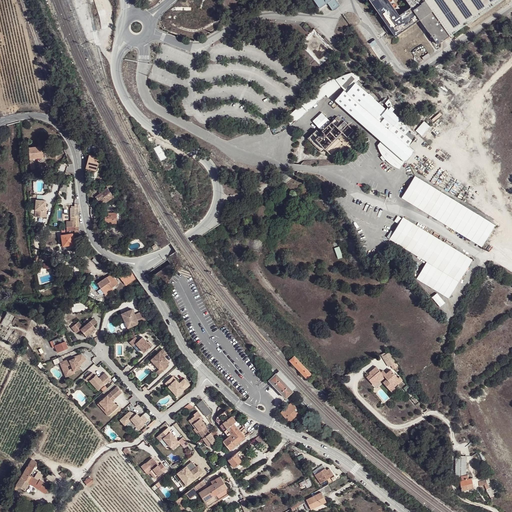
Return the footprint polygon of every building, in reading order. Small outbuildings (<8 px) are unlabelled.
[(328,4),(332,0),(314,0),(320,9),(328,4)] [(341,6),(336,0),(332,0),(328,4),(334,11),(338,8),(341,6)] [(369,0),(387,24),(391,31),(395,36),(420,19),(438,44),(500,0),(369,0)] [(290,70),(306,84),(311,79),(294,64),(290,70)] [(327,82),(284,119),(290,125),(328,93),(325,90),(332,84),(330,82),(328,83),(327,82)] [(346,93),(359,104),(368,93),(355,82),(346,93)] [(344,90),(335,101),(405,161),(414,151),(409,146),(404,142),(408,137),(413,141),(416,138),(404,126),(406,122),(393,112),(396,109),(393,107),(394,106),(391,104),(386,109),(368,93),(359,104),(346,93),(344,90)] [(324,138),(321,135),(316,131),(307,139),(322,153),(342,132),(352,142),(359,135),(344,121),(342,123),(336,117),(322,131),(324,132),(327,135),(324,138)] [(424,121),(415,131),(421,136),(430,126),(424,121)] [(409,146),(413,141),(408,137),(404,142),(409,146)] [(38,157),(43,157),(44,157),(43,146),(29,147),(30,158),(38,157)] [(90,155),(87,166),(86,168),(88,168),(97,171),(100,159),(99,157),(90,155)] [(494,226),(414,176),(401,197),(481,247),(494,226)] [(100,193),(95,196),(98,201),(103,197),(106,202),(113,197),(107,188),(103,190),(102,188),(98,191),(100,193)] [(293,190),(288,194),(292,197),(293,196),(298,200),(301,197),(293,190)] [(45,217),(46,200),(34,200),(34,217),(45,217)] [(79,204),(75,203),(75,208),(71,208),(71,221),(75,221),(75,226),(79,226),(79,204)] [(116,212),(105,213),(105,224),(117,223),(116,212)] [(472,259),(403,216),(389,238),(427,261),(416,279),(447,298),(472,259)] [(63,246),(74,244),(73,233),(62,235),(63,246)] [(103,264),(94,258),(92,260),(101,267),(103,264)] [(134,272),(130,269),(119,276),(125,285),(135,279),(136,279),(138,278),(134,272)] [(111,274),(98,283),(106,295),(116,288),(115,285),(118,283),(111,274)] [(40,285),(37,286),(38,290),(39,293),(46,290),(45,289),(55,285),(54,284),(41,289),(40,285)] [(188,298),(181,301),(189,318),(196,315),(188,298)] [(136,315),(133,309),(122,314),(128,328),(139,323),(136,315)] [(14,316),(8,312),(2,323),(4,325),(3,327),(6,329),(14,316)] [(143,312),(136,315),(139,323),(140,324),(147,321),(143,312)] [(79,322),(72,328),(77,333),(81,330),(88,337),(97,328),(95,326),(91,321),(84,327),(79,322)] [(134,343),(135,345),(138,343),(146,352),(155,344),(151,340),(150,342),(145,336),(141,340),(138,336),(132,341),(134,343)] [(66,340),(55,345),(58,352),(69,348),(66,340)] [(168,355),(163,349),(152,360),(160,370),(161,369),(163,371),(169,367),(166,364),(169,362),(165,357),(168,355)] [(394,360),(388,351),(376,358),(381,365),(386,361),(388,363),(394,360)] [(64,364),(61,365),(65,376),(72,374),(71,372),(74,371),(74,370),(80,368),(79,365),(86,359),(81,354),(75,356),(75,357),(70,360),(69,358),(63,361),(64,364)] [(290,360),(294,365),(299,361),(294,356),(290,360)] [(299,361),(294,365),(302,373),(306,368),(299,361)] [(387,379),(394,387),(402,380),(399,376),(397,377),(391,369),(386,373),(384,371),(382,373),(380,371),(376,365),(368,371),(370,373),(366,376),(373,384),(385,376),(387,379)] [(306,368),(302,373),(306,378),(311,373),(306,368)] [(280,371),(276,374),(292,391),(296,388),(280,371)] [(89,381),(90,380),(99,390),(111,378),(106,372),(103,375),(104,377),(106,379),(103,382),(102,380),(97,375),(96,376),(93,372),(87,378),(89,381)] [(292,391),(276,374),(271,379),(268,381),(278,391),(285,398),(287,397),(292,391)] [(264,380),(261,376),(255,383),(259,386),(264,380)] [(173,377),(166,383),(177,396),(185,389),(186,389),(190,386),(190,385),(189,384),(185,379),(182,382),(183,383),(183,385),(182,385),(181,386),(179,384),(173,377)] [(396,390),(394,387),(387,379),(383,382),(391,393),(396,390)] [(123,392),(118,387),(111,393),(116,399),(123,392)] [(113,401),(108,395),(100,403),(108,411),(109,410),(112,413),(119,407),(113,401)] [(213,411),(203,399),(198,404),(207,416),(213,411)] [(281,413),(290,422),(290,421),(297,415),(296,414),(299,411),(295,407),(296,407),(291,402),(281,413)] [(108,411),(100,403),(98,404),(109,416),(112,413),(109,410),(108,411)] [(206,436),(211,432),(206,426),(207,425),(201,418),(203,416),(199,410),(194,413),(196,415),(190,420),(193,424),(195,423),(200,430),(201,429),(206,436)] [(232,416),(226,410),(218,416),(217,417),(217,418),(217,419),(217,421),(218,422),(221,425),(223,423),(232,416)] [(120,421),(125,426),(132,421),(134,423),(133,424),(139,431),(145,425),(144,424),(147,421),(143,415),(140,418),(138,416),(137,417),(136,415),(130,412),(120,421)] [(236,421),(232,416),(223,423),(227,429),(225,430),(227,434),(229,433),(230,435),(229,436),(223,441),(230,449),(245,437),(237,428),(234,423),(236,421)] [(241,425),(237,428),(245,437),(248,435),(250,433),(241,425)] [(168,429),(160,435),(163,439),(171,448),(173,450),(180,444),(178,442),(176,440),(177,440),(168,429)] [(211,432),(206,436),(203,439),(206,443),(209,440),(213,445),(217,441),(215,438),(218,436),(217,433),(215,430),(211,432)] [(262,433),(260,435),(256,438),(260,444),(267,439),(262,433)] [(27,454),(29,456),(31,454),(32,455),(36,448),(31,445),(27,451),(28,452),(27,454)] [(234,467),(242,460),(237,455),(240,453),(239,451),(228,460),(234,467)] [(461,476),(467,475),(466,455),(456,456),(456,477),(461,476)] [(149,461),(145,463),(151,470),(149,471),(155,479),(166,469),(162,463),(158,466),(158,465),(156,466),(154,463),(155,462),(152,458),(149,461)] [(36,465),(37,463),(37,462),(33,459),(17,484),(25,490),(29,483),(46,493),(50,485),(46,482),(42,480),(43,479),(41,478),(43,474),(38,472),(34,477),(30,474),(32,470),(36,465)] [(186,467),(190,473),(195,468),(191,462),(186,467)] [(173,477),(177,482),(181,480),(186,486),(202,473),(197,466),(195,468),(190,473),(186,467),(173,477)] [(326,467),(315,475),(321,483),(334,474),(329,468),(327,470),(326,467)] [(53,482),(57,477),(50,472),(48,475),(47,477),(53,482)] [(469,479),(469,475),(467,475),(461,476),(462,481),(461,481),(462,490),(475,488),(472,478),(469,479)] [(213,484),(211,485),(217,494),(220,500),(231,493),(228,487),(221,476),(211,481),(213,484)] [(309,478),(299,483),(303,490),(312,485),(309,478)] [(492,499),(494,496),(488,484),(491,483),(489,478),(483,481),(484,485),(492,499)] [(201,486),(199,483),(186,493),(190,499),(198,493),(199,490),(198,489),(201,486)] [(217,494),(211,485),(199,492),(205,501),(208,507),(220,500),(217,494)] [(307,501),(311,509),(327,502),(323,495),(331,490),(328,485),(290,506),(293,509),(303,503),(307,501)] [(313,486),(304,491),(306,494),(315,490),(313,486)] [(248,505),(251,511),(256,508),(254,502),(248,505)]
